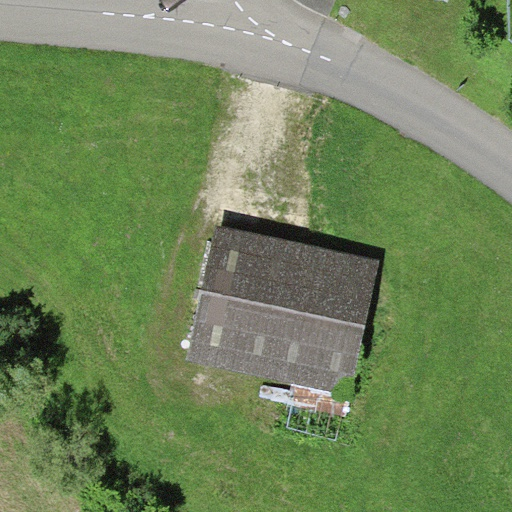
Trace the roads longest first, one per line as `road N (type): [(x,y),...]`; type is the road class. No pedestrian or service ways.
road 1 (tertiary): [(213,26),(318,59),(511,165)]
road 2 (tertiary): [(0,4),(213,26)]
